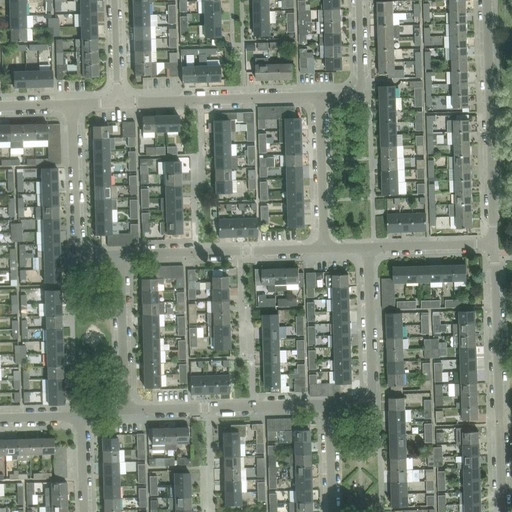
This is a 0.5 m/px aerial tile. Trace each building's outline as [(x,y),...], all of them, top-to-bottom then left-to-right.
[(220,12),(220,0),(204,1),(204,13),(220,12)] [(270,11),(269,0),(254,0),(255,11),(270,11)] [(341,9),(340,0),(325,0),(325,4),(325,9),(341,9)] [(465,0),(450,0),(451,12),(466,11),(465,0)] [(97,13),(96,1),(80,1),(81,14),(97,13)] [(394,13),(393,1),(378,2),(378,14),(394,13)] [(149,15),(149,2),(133,3),(134,15),(149,15)] [(26,15),(26,3),(10,3),(10,16),(26,15)] [(322,10),(319,10),(320,21),(326,21),(341,21),(342,21),(342,18),(341,18),(341,9),(325,9),(322,9),(322,10)] [(270,23),(270,11),(255,11),(255,23),(270,23)] [(466,23),(466,11),(451,12),(451,24),(466,23)] [(220,24),(220,12),(204,13),(205,25),(220,24)] [(97,26),(97,13),(81,14),(81,26),(97,26)] [(394,25),(394,13),(378,14),(379,26),(394,25)] [(149,15),(134,15),(134,27),(150,26),(155,26),(155,14),(149,15)] [(26,28),(26,15),(10,16),(11,28),(26,28)] [(342,33),(341,21),(326,21),(326,33),(342,33)] [(271,35),(270,23),(255,23),(255,35),(271,35)] [(467,35),(466,23),(451,24),(451,36),(467,35)] [(220,36),(220,24),(205,25),(205,37),(220,36)] [(394,25),(379,26),(379,38),(394,37),(400,37),(400,25),(394,25)] [(97,38),(97,26),(81,26),(81,39),(97,38)] [(150,38),(150,26),(134,27),(134,39),(150,38)] [(27,40),(26,28),(11,28),(11,41),(27,40)] [(342,45),(342,33),(326,33),(320,33),(320,45),(326,45),(342,45)] [(467,47),(467,35),(451,36),(452,48),(467,47)] [(395,49),(394,37),(379,38),(379,50),(395,49)] [(98,51),(97,38),(81,39),(82,46),(76,46),(76,51),(82,51),(98,51)] [(150,50),(150,38),(134,39),(135,51),(150,50)] [(296,42),(280,42),(280,49),(289,49),(291,55),(296,54),(296,42)] [(342,57),(342,45),(326,45),(327,57),(342,57)] [(467,59),(467,47),(452,48),(452,60),(467,59)] [(307,49),(300,49),(300,58),(308,58),(314,58),(314,53),(307,53),(307,49)] [(395,62),(395,49),(379,50),(380,62),(395,62)] [(151,62),(150,50),(135,51),(135,63),(151,62)] [(98,63),(98,51),(82,51),(82,57),(77,57),(77,64),(98,63)] [(67,59),(62,57),(62,52),(56,52),(57,65),(62,64),(67,64),(67,59)] [(343,69),(342,57),(327,57),(327,69),(343,69)] [(269,80),(269,64),(268,58),(256,58),(257,80),(269,80)] [(468,72),(467,59),(452,60),(453,72),(468,72)] [(178,77),(178,61),(170,62),(164,62),(164,68),(170,68),(170,77),(178,77)] [(157,74),(157,64),(157,62),(151,62),(135,63),(136,75),(157,74)] [(395,62),(380,62),(380,74),(388,74),(389,78),(405,77),(405,70),(395,70),(395,62)] [(98,76),(98,63),(77,64),(77,77),(84,77),(85,79),(88,79),(90,77),(98,76)] [(293,79),(293,68),(293,63),(280,64),(281,79),(293,79)] [(62,80),(62,71),(67,69),(67,64),(62,64),(57,65),(57,80),(62,80)] [(281,79),(280,64),(269,64),(269,80),(281,79)] [(220,65),(207,66),(208,81),(220,81),(220,65)] [(195,82),(194,66),(182,67),(182,82),(195,82)] [(208,81),(207,66),(194,66),(195,82),(208,81)] [(52,86),(52,70),(39,71),(40,86),(52,86)] [(27,87),(26,71),(13,72),(14,87),(27,87)] [(40,86),(39,71),(26,71),(27,87),(40,86)] [(468,84),(468,72),(453,72),(453,84),(468,84)] [(468,96),(468,84),(453,84),(453,96),(468,96)] [(396,98),(396,86),(380,87),(381,99),(396,98)] [(469,108),(468,96),(453,96),(454,108),(469,108)] [(397,110),(396,98),(381,99),(381,111),(397,110)] [(397,122),(397,110),(381,111),(381,123),(397,122)] [(254,112),(243,112),(243,122),(247,122),(247,131),(254,131),(254,112)] [(178,115),(166,116),(167,131),(179,130),(178,115)] [(436,115),(427,116),(428,130),(434,130),(433,121),(436,121),(436,115)] [(155,131),(154,116),(142,116),(142,132),(155,131)] [(167,131),(166,116),(154,116),(155,131),(167,131)] [(295,118),(289,118),(284,118),(284,119),(284,130),(300,130),(300,118),(295,118)] [(235,120),(214,121),(214,133),(230,132),(230,133),(235,132),(235,120)] [(469,120),(447,120),(448,132),(470,132),(469,120)] [(49,139),(48,134),(60,133),(60,124),(48,124),(41,124),(41,122),(35,123),(35,124),(36,140),(48,139),(49,139)] [(109,138),(109,132),(113,132),(112,125),(108,126),(108,122),(100,123),(93,123),(93,132),(91,133),(91,137),(93,138),(109,138)] [(135,137),(135,128),(135,122),(122,122),(122,137),(128,137),(135,137)] [(397,134),(397,122),(381,123),(382,135),(397,134)] [(36,140),(35,124),(23,125),(23,140),(36,140)] [(0,140),(10,140),(10,125),(0,125),(0,140)] [(23,140),(23,125),(10,125),(10,140),(11,148),(23,148),(23,140)] [(301,142),(300,130),(284,130),(279,131),(279,143),(285,142),(301,142)] [(230,144),(230,133),(230,132),(214,133),(214,145),(230,144)] [(470,132),(448,132),(448,144),(455,144),(470,144),(470,132)] [(436,135),(438,143),(444,141),(442,133),(436,135)] [(398,146),(397,134),(382,135),(382,147),(398,146)] [(109,150),(109,138),(93,138),(94,150),(109,150)] [(301,154),(301,142),(285,142),(285,155),(301,154)] [(230,156),(230,144),(214,145),(215,157),(230,156)] [(470,156),(470,144),(455,144),(455,156),(470,156)] [(255,155),(255,146),(247,146),(248,156),(255,155)] [(398,158),(398,146),(382,147),(382,158),(398,158)] [(110,162),(109,150),(94,150),(94,162),(110,162)] [(302,166),(301,154),(285,155),(286,167),(302,166)] [(256,164),(255,155),(248,156),(248,165),(256,164)] [(231,168),(230,156),(215,157),(215,169),(231,168)] [(471,168),(470,156),(455,156),(456,168),(471,168)] [(398,170),(398,158),(382,158),(383,170),(398,170)] [(140,159),(141,174),(148,174),(148,165),(152,165),(152,159),(140,159)] [(180,161),(164,162),(165,174),(180,174),(180,161)] [(110,174),(110,162),(94,162),(94,174),(110,174)] [(302,178),(302,166),(286,167),(286,179),(302,178)] [(58,181),(57,168),(42,168),(42,181),(58,181)] [(231,180),(231,168),(215,169),(215,181),(231,180)] [(471,180),(471,168),(456,168),(456,180),(471,180)] [(399,182),(398,170),(383,170),(383,182),(399,182)] [(111,186),(110,174),(94,174),(95,186),(111,186)] [(181,185),(180,174),(165,174),(165,186),(181,185)] [(303,190),(302,178),(286,179),(287,191),(303,190)] [(231,192),(231,180),(215,181),(216,192),(231,192)] [(471,192),(471,180),(456,180),(456,192),(471,192)] [(58,193),(58,181),(42,181),(42,194),(58,193)] [(399,194),(399,182),(383,182),(383,194),(399,194)] [(181,197),(181,185),(165,186),(165,198),(181,197)] [(117,186),(116,186),(111,186),(95,186),(95,198),(111,198),(117,198),(117,186)] [(303,202),(303,190),(287,191),(287,203),(303,202)] [(471,204),(471,192),(456,192),(457,204),(471,204)] [(59,206),(58,193),(42,194),(43,206),(59,206)] [(181,209),(181,197),(165,198),(166,210),(181,209)] [(111,210),(111,198),(95,198),(96,210),(111,210)] [(303,214),(303,202),(287,203),(288,215),(303,214)] [(472,216),(471,204),(457,204),(450,205),(450,216),(457,216),(472,216)] [(43,206),(36,207),(36,219),(43,219),(59,218),(59,206),(43,206)] [(182,221),(181,209),(166,210),(166,222),(182,221)] [(112,222),(111,210),(96,210),(96,223),(112,222)] [(427,231),(426,213),(414,214),(414,230),(418,230),(418,231),(427,231)] [(304,226),(303,214),(288,215),(288,227),(304,226)] [(402,231),(402,230),(401,214),(388,214),(389,232),(389,231),(393,230),(393,232),(402,231)] [(414,231),(414,230),(414,214),(401,214),(402,230),(406,230),(406,231),(414,231)] [(472,216),(457,216),(457,217),(457,228),(472,228),(472,216)] [(59,231),(59,218),(43,219),(44,232),(59,231)] [(232,235),(232,219),(219,220),(219,237),(220,237),(220,236),(224,236),(224,237),(232,237),(232,235)] [(245,235),(244,219),(232,219),(232,235),(237,235),(237,236),(245,236),(245,235)] [(257,236),(257,219),(244,219),(245,235),(249,235),(249,236),(257,236)] [(182,221),(166,222),(160,222),(160,234),(182,233),(182,221)] [(112,234),(112,222),(96,223),(96,235),(108,234),(112,234)] [(60,244),(59,231),(44,232),(44,244),(60,244)] [(20,258),(25,257),(34,257),(34,253),(25,253),(25,244),(19,244),(20,258)] [(60,256),(60,244),(44,244),(44,251),(38,251),(38,257),(44,257),(60,256)] [(60,269),(60,256),(44,257),(45,269),(60,269)] [(466,264),(454,265),(454,280),(466,280),(466,264)] [(275,268),(270,268),(270,265),(263,266),(263,265),(262,265),(263,284),(268,284),(269,292),(275,292),(275,291),(275,268)] [(442,281),(442,265),(430,266),(430,281),(442,281)] [(454,280),(454,265),(442,265),(442,281),(454,280)] [(163,284),(163,279),(159,279),(157,279),(157,278),(153,278),(153,266),(146,267),(142,267),(143,278),(142,278),(142,291),(157,290),(157,285),(163,284)] [(406,282),(406,266),(394,267),(394,278),(394,282),(395,282),(406,282)] [(418,282),(418,266),(406,266),(406,282),(418,282)] [(430,281),(430,266),(418,266),(418,282),(430,281)] [(304,286),(304,272),(299,272),(299,267),(286,268),(287,283),(299,283),(299,287),(304,286)] [(287,283),(286,268),(275,268),(275,291),(287,290),(287,289),(287,283)] [(61,282),(60,269),(45,269),(45,282),(61,282)] [(199,282),(195,282),(195,269),(187,270),(188,289),(196,289),(200,289),(199,283),(199,282)] [(317,288),(316,272),(307,273),(307,288),(315,288),(317,288)] [(349,287),(349,274),(327,275),(327,287),(333,287),(349,287)] [(227,276),(212,276),(212,282),(206,282),(206,289),(212,289),(228,288),(227,276)] [(349,298),(349,287),(333,287),(334,299),(349,298)] [(228,300),(228,288),(212,289),(213,301),(228,300)] [(196,299),(196,289),(188,289),(188,299),(196,299)] [(61,290),(45,290),(46,303),(62,302),(61,290)] [(157,302),(157,291),(157,290),(142,291),(143,303),(157,302)] [(267,299),(266,295),(259,295),(259,307),(267,306),(276,306),(276,299),(267,299)] [(350,311),(349,298),(334,299),(334,311),(350,311)] [(229,312),(228,300),(213,301),(213,313),(229,312)] [(62,315),(62,302),(46,303),(46,316),(62,315)] [(164,303),(158,303),(157,302),(143,303),(143,315),(158,314),(165,314),(164,303)] [(475,310),(460,311),(460,323),(476,323),(475,310)] [(350,323),(350,311),(334,311),(334,323),(350,323)] [(229,324),(229,312),(213,313),(208,313),(208,325),(209,325),(214,325),(229,324)] [(403,325),(402,313),(387,313),(387,325),(403,325)] [(158,326),(158,314),(143,315),(143,327),(158,326)] [(280,326),(279,314),(264,314),(264,326),(280,326)] [(62,328),(62,315),(46,316),(47,328),(62,328)] [(433,315),(433,324),(441,324),(441,315),(433,315)] [(351,335),(350,323),(334,323),(335,335),(351,335)] [(476,335),(476,323),(460,323),(453,323),(454,335),(460,335),(476,335)] [(230,336),(229,324),(214,325),(209,325),(209,337),(214,337),(230,336)] [(442,333),(441,324),(433,324),(434,334),(442,333)] [(403,337),(403,325),(387,325),(388,338),(403,337)] [(159,338),(158,326),(143,327),(144,339),(159,338)] [(280,338),(280,326),(264,326),(264,339),(280,338)] [(63,340),(62,328),(47,328),(47,341),(63,340)] [(351,347),(351,335),(335,335),(335,347),(351,347)] [(476,347),(476,335),(460,335),(461,347),(476,347)] [(230,349),(230,336),(214,337),(215,349),(230,349)] [(403,349),(403,337),(388,338),(388,350),(403,349)] [(159,338),(144,339),(144,351),(159,350),(159,338)] [(280,350),(280,338),(264,339),(265,351),(280,350)] [(63,353),(63,340),(47,341),(48,353),(63,353)] [(305,349),(305,340),(297,341),(298,350),(305,349)] [(351,359),(351,347),(335,347),(336,359),(351,359)] [(477,359),(476,347),(461,347),(461,359),(477,359)] [(306,359),(305,349),(298,350),(298,359),(306,359)] [(404,361),(403,349),(388,350),(388,362),(404,361)] [(160,362),(159,350),(144,351),(144,363),(160,362)] [(281,362),(281,356),(280,350),(265,351),(265,363),(281,362)] [(64,365),(63,353),(48,353),(48,366),(64,365)] [(352,371),(351,359),(336,359),(336,371),(352,371)] [(477,371),(477,359),(461,359),(461,372),(477,371)] [(404,373),(404,361),(388,362),(389,374),(404,373)] [(160,374),(160,362),(144,363),(145,375),(160,374)] [(281,374),(281,362),(265,363),(266,375),(281,374)] [(306,374),(306,364),(298,364),(298,374),(306,374)] [(64,378),(64,365),(48,366),(48,378),(64,378)] [(352,383),(352,371),(336,371),(336,383),(341,383),(352,383)] [(477,383),(477,371),(461,372),(462,383),(477,383)] [(432,389),(431,372),(423,373),(424,382),(421,382),(421,389),(432,389)] [(405,385),(404,373),(389,374),(389,385),(405,385)] [(160,387),(160,374),(145,375),(145,387),(160,387)] [(290,386),(282,386),(281,382),(281,374),(266,375),(266,387),(271,387),(271,392),(282,392),(290,392),(290,386)] [(306,382),(306,374),(298,374),(295,374),(289,374),(290,378),(295,378),(295,382),(295,392),(303,392),(303,388),(307,388),(306,382)] [(229,375),(216,376),(217,392),(221,392),(221,393),(230,393),(229,375)] [(204,392),(204,376),(191,376),(192,394),(192,393),(196,392),(196,394),(205,393),(205,392),(204,392)] [(217,392),(216,376),(204,376),(204,392),(205,392),(209,392),(209,393),(217,393),(217,392)] [(65,391),(64,378),(48,378),(49,391),(65,391)] [(478,395),(477,383),(462,383),(455,383),(455,395),(462,395),(478,395)] [(65,391),(49,391),(49,404),(65,403),(65,391)] [(478,407),(478,395),(462,395),(462,402),(456,402),(457,408),(462,407),(478,407)] [(406,409),(405,397),(390,398),(390,410),(406,409)] [(478,420),(478,407),(462,407),(463,420),(478,420)] [(406,421),(406,409),(390,410),(390,422),(406,421)] [(436,411),(437,421),(444,420),(444,411),(436,411)] [(406,434),(406,421),(390,422),(391,434),(406,434)] [(425,424),(425,433),(433,433),(433,423),(425,424)] [(239,444),(239,437),(244,437),(246,435),(246,424),(230,425),(230,432),(223,432),(223,444),(239,444)] [(264,443),(264,424),(252,424),(253,430),(256,430),(256,443),(264,443)] [(188,427),(176,428),(176,443),(177,443),(188,443),(188,427)] [(164,450),(164,428),(152,428),(152,450),(164,450)] [(176,443),(176,428),(164,428),(164,450),(177,449),(177,443),(176,443)] [(470,428),(457,428),(457,444),(464,444),(479,444),(479,432),(470,432),(470,428)] [(310,442),(310,430),(298,430),(294,430),(292,430),(286,431),(285,431),(286,442),(295,442),(310,442)] [(437,432),(437,442),(445,442),(444,432),(437,432)] [(434,442),(433,433),(425,433),(426,442),(434,442)] [(407,446),(406,434),(391,434),(391,446),(407,446)] [(6,440),(5,440),(6,455),(12,454),(12,460),(18,460),(17,439),(12,439),(12,437),(6,438),(6,440)] [(42,453),(42,438),(30,439),(30,454),(42,453)] [(54,438),(42,438),(42,453),(54,453),(55,453),(54,447),(54,438)] [(102,438),(103,450),(118,450),(117,438),(102,438)] [(30,454),(30,439),(17,439),(18,460),(31,459),(30,454)] [(310,454),(310,442),(295,442),(295,454),(310,454)] [(240,456),(239,444),(223,444),(224,457),(240,456)] [(480,456),(479,444),(464,444),(464,456),(480,456)] [(407,458),(407,446),(391,446),(392,459),(407,458)] [(118,462),(118,450),(103,450),(103,463),(118,462)] [(311,466),(310,454),(295,454),(290,455),(290,466),(295,466),(311,466)] [(240,468),(240,456),(224,457),(224,468),(240,468)] [(480,468),(480,456),(464,456),(465,462),(458,462),(458,468),(465,468),(480,468)] [(408,470),(407,458),(392,459),(392,471),(408,470)] [(119,474),(118,462),(103,463),(103,474),(119,474)] [(277,479),(276,471),(281,471),(281,466),(276,467),(269,467),(269,470),(269,479),(277,479)] [(311,478),(311,466),(295,466),(290,466),(291,478),(296,478),(311,478)] [(240,480),(240,468),(224,468),(225,481),(240,480)] [(481,480),(480,468),(465,468),(465,480),(481,480)] [(413,469),(408,470),(392,471),(392,483),(408,482),(408,481),(414,481),(413,469)] [(19,479),(19,474),(18,470),(14,470),(14,474),(10,474),(10,479),(19,479)] [(189,473),(175,473),(175,485),(190,485),(189,473)] [(119,486),(119,474),(103,474),(104,486),(119,486)] [(311,490),(311,478),(296,478),(296,490),(311,490)] [(241,492),(240,480),(225,481),(225,493),(241,492)] [(481,492),(481,480),(465,480),(466,492),(481,492)] [(67,482),(51,482),(51,487),(45,488),(45,495),(67,494),(67,482)] [(408,494),(408,482),(392,483),(393,495),(408,494)] [(190,497),(190,485),(175,485),(175,497),(190,497)] [(120,498),(119,486),(104,486),(104,498),(120,498)] [(146,488),(138,488),(139,498),(146,497),(146,488)] [(312,502),(311,490),(296,490),(296,502),(312,502)] [(241,504),(241,492),(225,493),(225,505),(241,504)] [(481,504),(481,492),(466,492),(466,504),(481,504)] [(67,506),(67,494),(45,495),(46,507),(67,506)] [(409,507),(408,494),(393,495),(393,507),(409,507)] [(147,507),(146,497),(139,498),(139,507),(147,507)] [(191,509),(190,497),(175,497),(168,497),(169,510),(176,510),(176,509),(191,509)] [(120,510),(120,498),(104,498),(105,511),(120,510)] [(311,511),(312,502),(296,502),(289,502),(289,511),(311,511)] [(277,511),(277,503),(270,503),(269,511),(277,511)]
